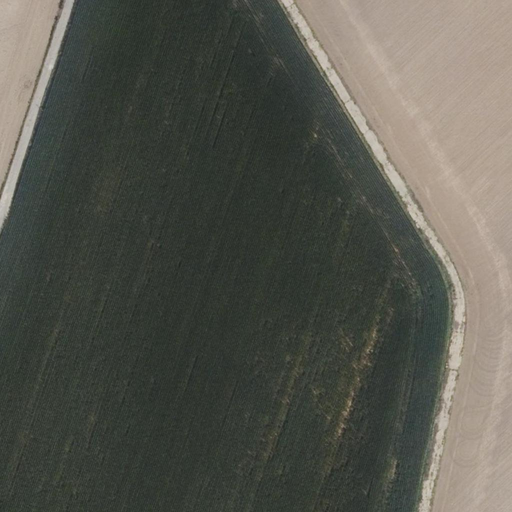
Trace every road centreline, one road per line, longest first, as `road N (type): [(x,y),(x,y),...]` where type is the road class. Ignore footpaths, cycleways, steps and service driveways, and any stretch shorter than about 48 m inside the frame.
road 1 (track): [(423,511),(459,319),(452,271),(287,0)]
road 2 (unclassified): [(0,208),(69,0)]
